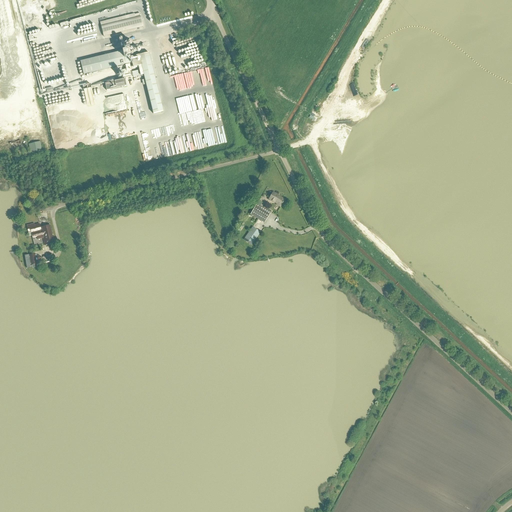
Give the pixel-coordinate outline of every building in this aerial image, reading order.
[(46,19),(49,29),(54,28),(53,24),(74,19),(72,12),(55,16),(56,17),(46,19)] [(99,22),(103,37),(142,28),(139,12),(99,22)] [(60,41),(86,35),(85,31),(59,38),(60,41)] [(122,51),(80,61),(83,75),(123,65),(125,71),(131,70),(129,64),(132,63),(133,68),(136,67),(137,70),(138,70),(139,76),(142,75),(140,66),(141,66),(153,114),(163,112),(149,53),(130,58),(130,56),(128,50),(122,51)] [(114,84),(114,83),(105,85),(106,92),(116,90),(116,91),(126,89),(125,82),(114,84)] [(86,108),(94,107),(91,92),(84,93),(86,108)] [(121,117),(121,119),(105,122),(106,128),(128,124),(127,115),(121,117)] [(273,202),(276,204),(276,205),(280,207),(285,200),(282,199),(278,197),(279,196),(273,192),(272,193),(270,192),(267,197),(269,199),(268,200),(273,202)] [(257,204),(250,215),(264,223),(271,213),(257,204)] [(30,232),(34,247),(44,245),(44,247),(54,244),(50,226),(41,228),(42,231),(41,231),(39,225),(34,226),(34,225),(26,227),(28,233),(30,232)] [(243,240),(251,245),(260,232),(252,227),(243,240)]
